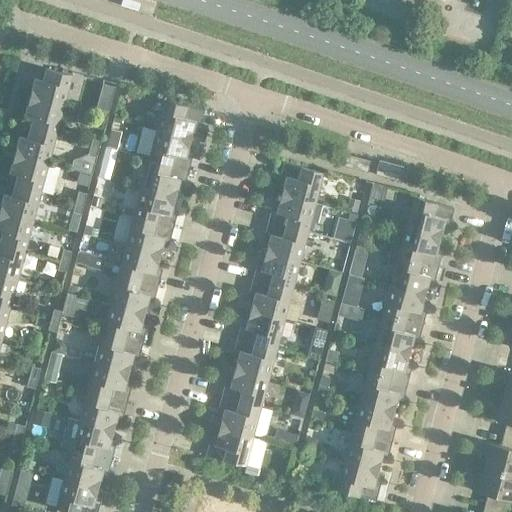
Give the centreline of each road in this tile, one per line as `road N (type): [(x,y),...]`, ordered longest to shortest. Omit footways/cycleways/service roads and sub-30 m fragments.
road 1 (residential): [(418,511),(501,189),(495,176),(253,95)]
road 2 (residential): [(143,511),(253,95)]
road 3 (residential): [(253,95),(2,13)]
